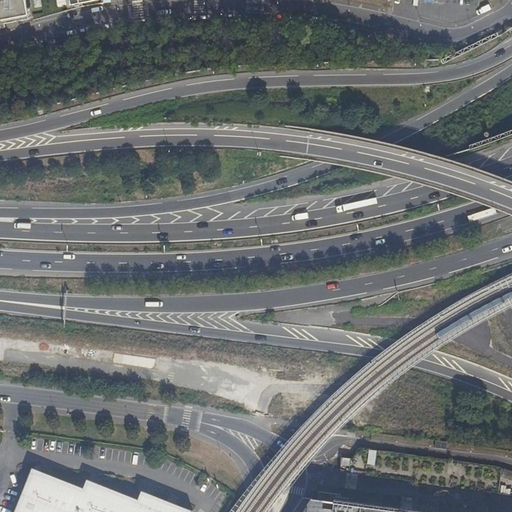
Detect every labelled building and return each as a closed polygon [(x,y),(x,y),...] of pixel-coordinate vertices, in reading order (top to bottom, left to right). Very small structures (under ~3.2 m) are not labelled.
[(25,0),(0,0),(0,11),(27,7),(25,0)] [(121,347),(121,333),(102,332),(101,347),(121,347)] [(445,443),(433,441),(432,449),(444,450),(445,443)] [(188,511),(190,511),(189,511),(149,497),(149,498),(138,494),(135,501),(95,485),(94,487),(83,482),(80,489),(40,473),(39,475),(33,473),(28,470),(10,511),(188,511)] [(511,482),(511,471),(505,470),(503,481),(511,482)] [(305,506),(325,509),(332,510),(332,503),(311,500),(309,500),(305,506)] [(301,511),(404,511),(332,503),(332,510),(325,509),(305,506),(301,511)]
